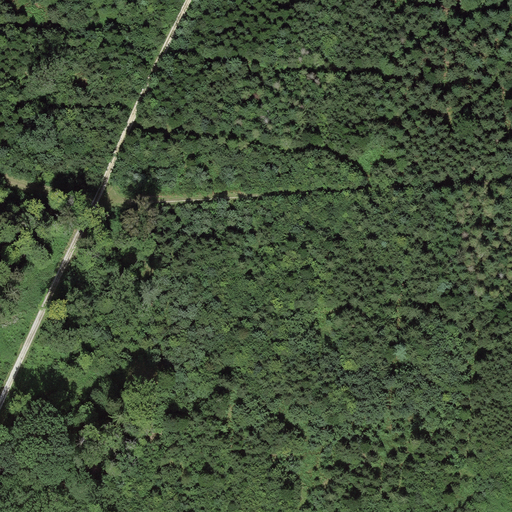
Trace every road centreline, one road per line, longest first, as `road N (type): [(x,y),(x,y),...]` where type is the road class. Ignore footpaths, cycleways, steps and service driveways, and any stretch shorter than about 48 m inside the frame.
road 1 (track): [(188,0),(0,405)]
road 2 (track): [(511,181),(89,202)]
